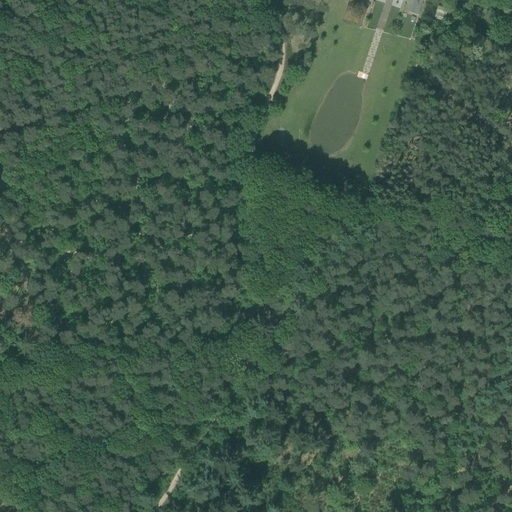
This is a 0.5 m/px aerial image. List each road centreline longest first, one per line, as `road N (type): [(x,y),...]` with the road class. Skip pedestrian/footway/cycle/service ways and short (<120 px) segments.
road 1 (track): [(286,43),(292,74),(251,146),(276,323),(257,352)]
road 2 (track): [(257,352),(511,426)]
road 3 (track): [(151,511),(257,352)]
road 4 (track): [(276,323),(352,201)]
